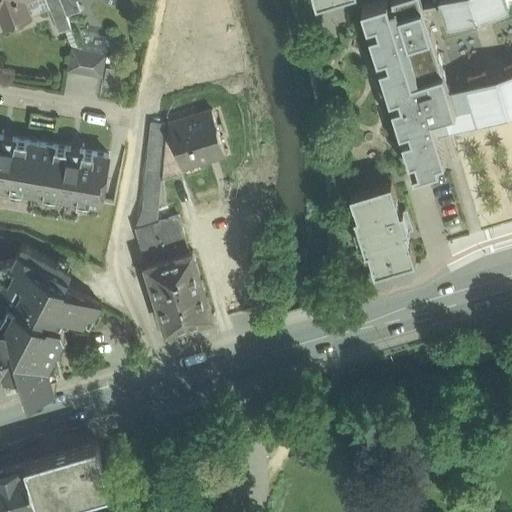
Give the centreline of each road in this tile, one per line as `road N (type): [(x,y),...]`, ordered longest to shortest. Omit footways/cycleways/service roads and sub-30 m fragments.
road 1 (primary): [(0,433),(511,282)]
road 2 (residential): [(130,115),(0,92)]
